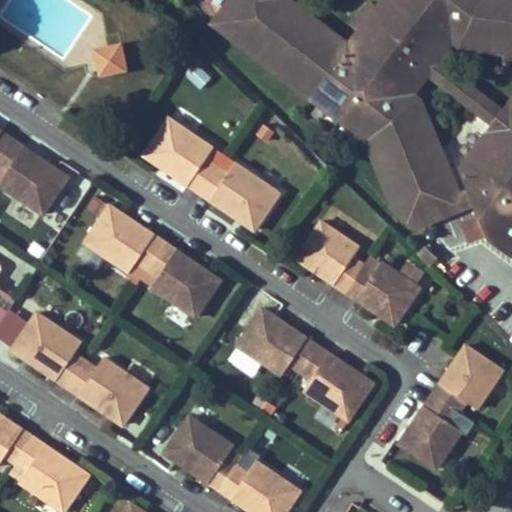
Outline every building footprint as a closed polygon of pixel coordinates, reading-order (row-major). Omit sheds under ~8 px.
[(465,52),(511,58),(511,0),(392,0),(383,13),(372,4),(355,28),(366,37),(351,56),(285,7),(290,0),(248,0),(239,13),(228,5),(211,28),(363,142),(399,219),(418,234),(444,222),(439,209),(460,200),(416,102),(411,98),(404,93),(446,37),(452,42),(465,52)] [(231,0),(228,5),(239,13),(248,0),(231,0)] [(494,128),(503,115),(435,65),(452,42),(446,37),(404,93),(411,98),(425,77),(494,128)] [(95,55),(100,81),(126,76),(121,50),(95,55)] [(186,80),(201,91),(212,76),(196,65),(186,80)] [(511,102),(503,115),(494,128),(459,176),(468,197),(474,209),(490,245),(494,243),(501,239),(511,246),(511,102)] [(200,161),(208,150),(164,119),(138,157),(183,189),(192,195),(211,169),(200,161)] [(0,175),(1,176),(0,176),(0,191),(38,217),(63,180),(12,145),(8,142),(0,152),(0,175)] [(273,197),(230,166),(222,177),(211,169),(192,195),(205,203),(247,234),(273,197)] [(439,209),(444,222),(474,209),(468,197),(460,200),(439,209)] [(141,270),(159,243),(148,236),(103,206),(78,243),(122,273),(129,263),(141,270)] [(332,286),(343,293),(361,266),(350,259),(358,248),(318,222),(293,259),(332,286)] [(511,257),(511,246),(501,239),(494,243),(511,257)] [(167,249),(159,243),(141,270),(152,278),(145,288),(189,318),(215,281),(167,249)] [(361,266),(343,293),(354,301),(391,327),(417,289),(380,264),(372,274),(361,266)] [(293,378),(311,351),(297,342),(255,314),(230,351),(275,381),(282,370),(293,378)] [(53,387),(59,391),(77,364),(66,357),(73,346),(28,316),(3,354),(53,387)] [(466,343),(428,398),(454,417),(462,406),(473,413),(503,369),(466,343)] [(319,356),(311,351),(293,378),(305,385),(297,396),(342,426),(367,388),(319,356)] [(77,364),(59,391),(69,399),(115,429),(140,391),(96,361),(88,372),(77,364)] [(454,417),(428,398),(389,454),(426,480),(457,435),(447,428),(454,417)] [(0,458),(10,466),(29,439),(15,430),(0,419),(0,458)] [(203,490),(214,498),(232,471),(221,463),(228,452),(182,422),(157,460),(203,490)] [(39,447),(29,439),(10,466),(21,474),(14,484),(53,511),(60,511),(84,478),(39,447)] [(232,471),(214,498),(224,505),(234,511),(285,511),(295,497),(250,467),(243,478),(232,471)] [(136,511),(119,499),(110,511),(136,511)]
